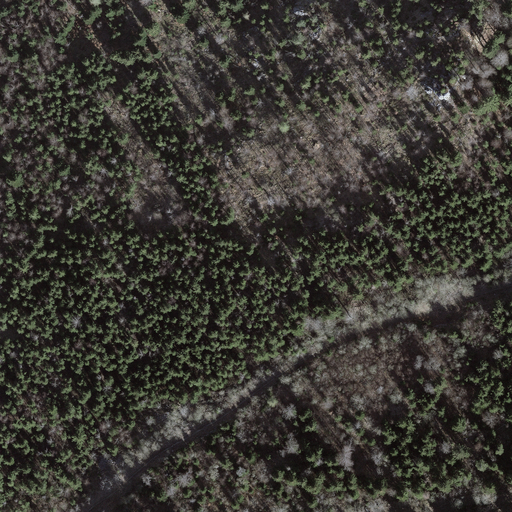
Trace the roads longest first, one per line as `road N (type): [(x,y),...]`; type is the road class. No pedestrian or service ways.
road 1 (track): [(87,511),(286,369),(366,329),(511,286)]
road 2 (track): [(511,499),(393,511)]
